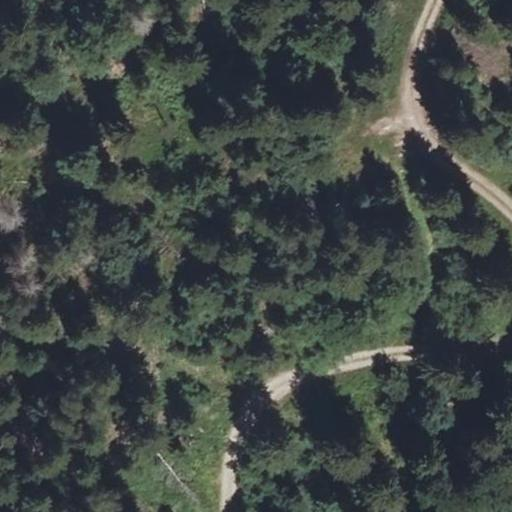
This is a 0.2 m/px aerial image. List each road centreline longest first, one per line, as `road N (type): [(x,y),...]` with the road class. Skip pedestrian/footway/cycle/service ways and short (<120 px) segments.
road 1 (track): [(511,320),(258,401),(223,511)]
road 2 (track): [(435,0),(410,84),(435,142),(511,200)]
